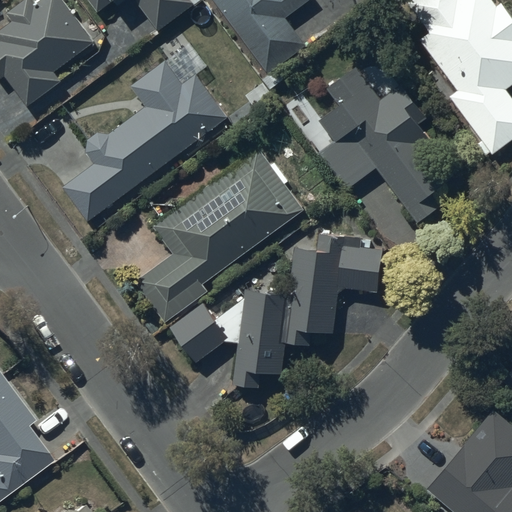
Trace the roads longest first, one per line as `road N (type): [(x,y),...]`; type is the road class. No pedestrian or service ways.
road 1 (residential): [(242,511),(380,403),(511,251)]
road 2 (residential): [(212,511),(1,227)]
